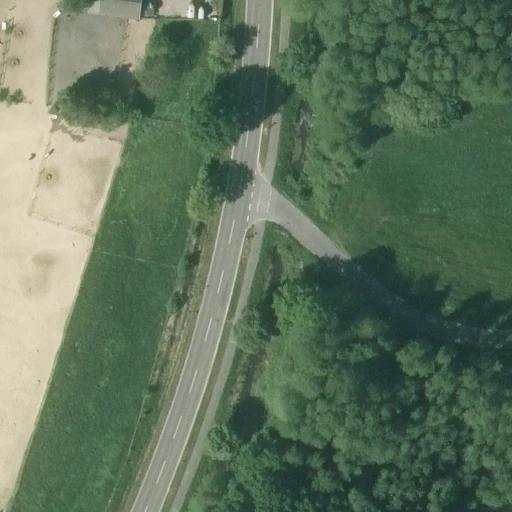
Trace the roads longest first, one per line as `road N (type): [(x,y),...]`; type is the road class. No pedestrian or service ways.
road 1 (secondary): [(142,511),(182,413),(241,178)]
road 2 (residential): [(511,346),(482,345),(408,321),(241,178)]
road 3 (secondary): [(241,178),(260,0)]
